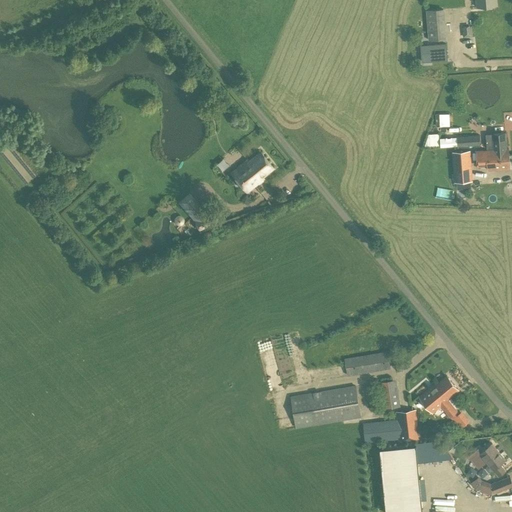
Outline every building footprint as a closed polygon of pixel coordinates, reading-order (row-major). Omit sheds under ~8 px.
[(427,25),(445,24),(444,9),(426,10),(427,25)] [(472,36),(471,27),(462,28),(463,37),(472,36)] [(422,64),(446,63),(445,47),(421,48),(422,64)] [(436,126),(449,126),(449,113),(436,113),(436,126)] [(498,155),(509,154),(508,149),(507,149),(506,133),(485,134),(487,151),(493,150),(494,157),(498,157),(498,155)] [(469,146),(480,145),(480,135),(457,136),(457,141),(447,142),(447,147),(452,146),(455,145),(455,146),(458,146),(458,148),(469,147),(469,146)] [(454,182),(472,181),(470,150),(452,151),(454,182)] [(488,161),(488,170),(510,168),(509,154),(498,155),(498,157),(494,157),(493,150),(487,151),(477,151),(478,162),(488,161)] [(272,167),(260,152),(249,161),(247,160),(231,173),(246,192),(263,178),(261,176),(272,167)] [(437,187),(436,197),(452,199),(453,189),(437,187)] [(207,213),(189,192),(177,203),(194,221),(199,231),(218,221),(217,219),(218,218),(215,213),(214,213),(212,210),(207,213)] [(347,375),(391,368),(388,351),(345,358),(347,375)] [(441,406),(460,429),(469,421),(461,411),(456,416),(454,413),(458,410),(449,399),(448,400),(447,399),(458,389),(447,376),(436,385),(435,384),(441,392),(439,394),(446,401),(441,405),(441,406)] [(386,407),(399,406),(397,379),(384,380),(386,407)] [(433,412),(441,406),(441,405),(446,401),(439,394),(441,392),(435,384),(420,397),(433,412)] [(296,428),(361,417),(355,385),(291,396),(296,428)] [(417,425),(416,410),(396,412),(397,420),(364,424),(365,441),(399,438),(399,442),(418,440),(418,438),(436,436),(435,423),(417,425)] [(505,460),(492,444),(480,454),(476,451),(469,457),(478,467),(486,461),(489,464),(486,467),(486,469),(488,471),(490,471),(493,469),(499,476),(505,470),(500,464),(505,460)] [(387,511),(424,511),(418,446),(381,450),(387,511)] [(511,486),(511,480),(510,476),(492,483),(482,480),(479,476),(471,483),(475,489),(491,495),(511,486)] [(459,510),(459,488),(446,488),(446,505),(440,505),(440,510),(459,510)]
